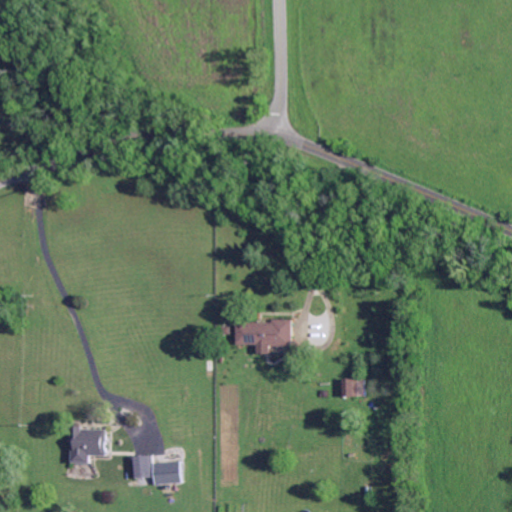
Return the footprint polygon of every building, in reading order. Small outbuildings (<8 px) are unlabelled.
[(295,322),(295,345),(294,345),(276,345),(261,345),(255,345),(239,345),(239,322),(261,322),(262,322),(263,322),(275,322),(275,319),(295,319),(295,322)] [(363,397),(342,397),(341,380),(357,380),(357,382),(359,382),(363,382),(363,397)] [(107,456),(90,456),(90,463),(88,463),(73,463),(71,463),(72,427),(82,427),(83,427),(83,429),(84,429),(85,429),(96,430),(107,430),(107,440),(107,442),(107,445),(107,452),(107,454),(107,456)] [(135,479),(133,460),(133,458),(134,458),(148,456),(163,455),(164,455),(166,467),(166,476),(135,479)] [(152,465),(155,487),(182,483),(179,462),(152,465)]
